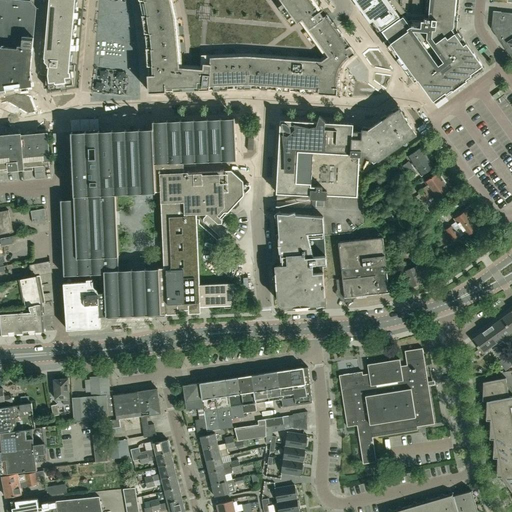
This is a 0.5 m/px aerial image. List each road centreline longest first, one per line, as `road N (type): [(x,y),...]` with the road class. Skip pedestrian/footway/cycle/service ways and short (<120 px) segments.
road 1 (residential): [(266,331),(257,209),(262,131)]
road 2 (residential): [(341,504),(326,497),(321,482),(317,354)]
road 3 (tertiary): [(0,357),(156,342)]
road 4 (residential): [(163,375),(317,354)]
road 5 (residential): [(197,511),(163,375)]
road 6 (residential): [(341,504),(475,467)]
road 7 (tertiary): [(313,329),(370,325),(445,304)]
road 8 (residential): [(475,467),(450,342)]
